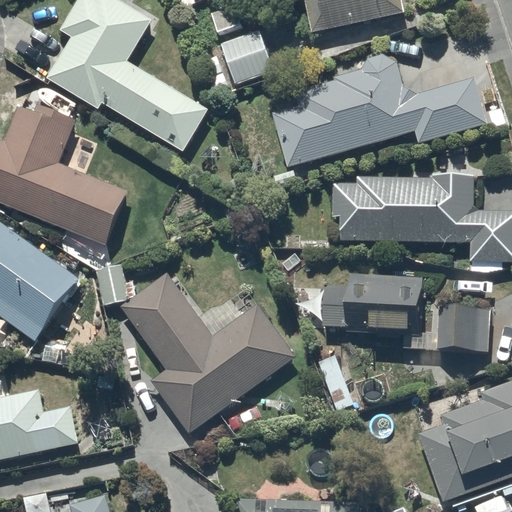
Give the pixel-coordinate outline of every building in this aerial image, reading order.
[(211,108),(130,60),(154,18),(121,0),(80,0),(62,29),(74,36),(51,78),(102,108),(105,103),(187,150),(211,108)] [(306,0),(313,31),(405,11),(402,0),(306,0)] [(236,5),(213,13),(220,31),(243,23),(236,5)] [(261,29),(224,42),(237,83),(275,71),(261,29)] [(403,85),(398,62),(385,54),(368,57),(363,69),(336,76),(337,80),(296,90),(300,105),(273,112),(288,167),(416,131),(419,142),(488,123),(475,77),(417,94),(403,85)] [(131,191),(60,162),(78,119),(41,104),(39,111),(22,105),(8,141),(2,138),(0,143),(0,200),(107,243),(131,191)] [(511,260),(511,209),(478,210),(474,206),(475,175),(434,174),(434,178),(359,176),(360,184),(334,182),(334,216),(342,215),(342,240),(471,241),(472,260),(511,260)] [(0,314),(37,340),(81,277),(0,219),(0,214),(3,211),(0,208),(0,314)] [(123,262),(99,267),(106,305),(130,300),(123,262)] [(246,311),(235,296),(218,308),(216,306),(201,317),(198,312),(201,310),(187,291),(184,293),(170,273),(124,306),(169,370),(153,380),(191,434),(297,356),(259,303),(246,311)] [(349,286),(325,286),(324,326),(346,326),(346,331),(373,331),(373,327),(409,327),(408,335),(404,335),(404,348),(490,349),(490,309),(439,309),(439,333),(419,333),(421,277),(349,277),(349,286)] [(446,424),(421,434),(444,502),(511,476),(511,380),(482,392),(485,399),(442,415),(446,424)] [(0,459),(80,442),(72,405),(46,411),(42,389),(0,397),(0,459)] [(113,511),(108,494),(71,503),(73,511),(113,511)] [(361,511),(362,500),(236,496),(235,511),(361,511)]
